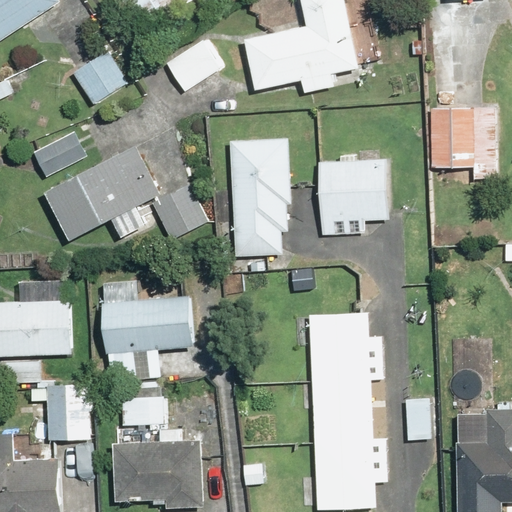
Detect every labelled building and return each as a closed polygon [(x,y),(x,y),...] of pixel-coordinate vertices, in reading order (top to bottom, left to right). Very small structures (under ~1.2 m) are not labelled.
[(0,0),(0,39),(66,0),(0,0)] [(202,0),(131,0),(158,41),(208,8),(202,0)] [(262,88),(309,77),(313,92),(373,78),(370,63),(382,61),(368,0),(306,0),(311,23),(250,37),(251,41),(262,88)] [(209,40),(173,61),(191,92),(227,71),(209,40)] [(114,50),(80,71),(99,101),(132,81),(114,50)] [(503,104),(435,104),(435,164),(461,164),(461,185),(504,184),(503,104)] [(83,130),(42,148),(52,172),(93,155),(83,130)] [(294,136),(235,140),(243,259),(301,255),(294,136)] [(54,190),(55,192),(76,239),(119,220),(129,241),(156,229),(146,207),(171,196),(149,147),(54,190)] [(393,153),(323,157),(327,235),(358,233),(357,217),(397,215),(393,153)] [(196,187),(160,204),(176,237),(212,220),(196,187)] [(113,377),(117,377),(170,377),(169,350),(203,350),(203,299),(140,299),(140,283),(113,284),(113,377)] [(79,296),(0,299),(0,354),(81,351),(79,296)] [(375,312),(316,315),(324,511),(382,508),(381,483),(397,483),(395,440),(380,441),(378,379),(391,379),(390,339),(376,340),(375,312)] [(47,362),(16,363),(16,380),(47,380),(47,362)] [(172,384),(130,382),(128,419),(171,421),(172,384)] [(98,384),(53,384),(54,437),(98,437),(98,384)] [(439,397),(411,397),(412,437),(440,437),(439,397)] [(511,408),(498,408),(467,408),(465,511),(505,511),(506,497),(511,497),(511,408)] [(26,432),(0,432),(0,511),(69,511),(69,456),(26,456),(26,432)] [(212,439),(123,442),(125,500),(214,497),(212,439)] [(269,449),(245,452),(249,484),(273,481),(269,449)]
